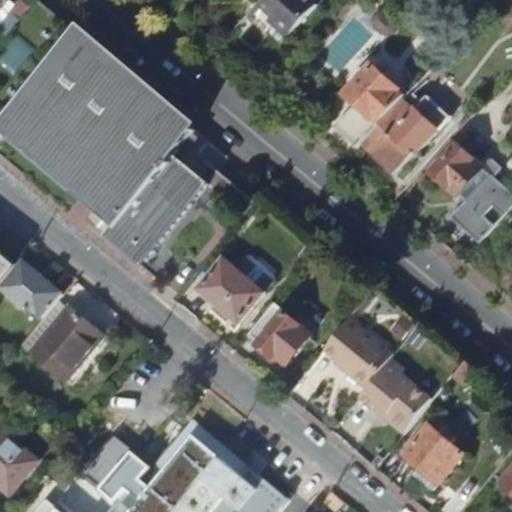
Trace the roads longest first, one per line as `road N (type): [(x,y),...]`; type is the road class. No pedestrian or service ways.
road 1 (tertiary): [(94,0),(511,348)]
road 2 (residential): [(0,185),(392,511)]
